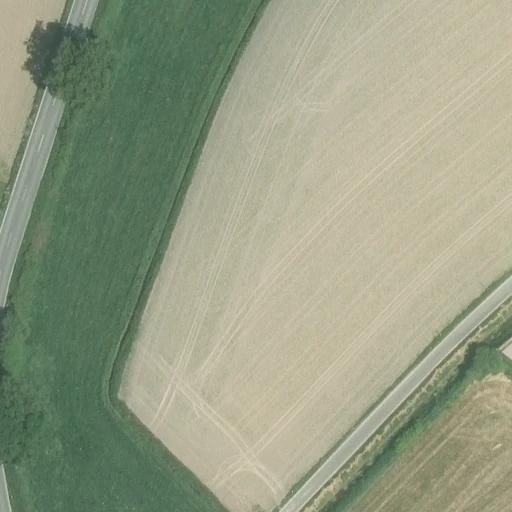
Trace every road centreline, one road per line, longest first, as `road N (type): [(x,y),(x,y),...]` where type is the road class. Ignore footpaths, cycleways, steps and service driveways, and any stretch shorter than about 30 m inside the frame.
road 1 (tertiary): [(283,511),(473,309),(511,278)]
road 2 (secondary): [(0,271),(85,0)]
